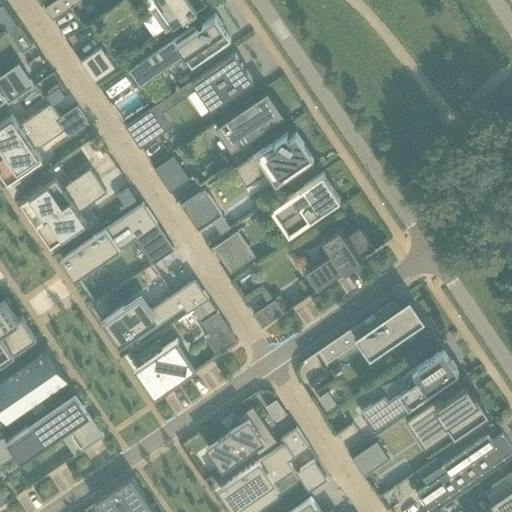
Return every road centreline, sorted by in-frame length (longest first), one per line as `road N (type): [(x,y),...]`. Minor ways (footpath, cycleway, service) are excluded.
road 1 (residential): [(19,0),(265,366)]
road 2 (residential): [(258,0),(433,255)]
road 3 (residential): [(55,511),(265,366)]
road 4 (residential): [(265,366),(433,255)]
road 5 (residential): [(265,366),(369,511)]
road 6 (residential): [(433,255),(511,374)]
